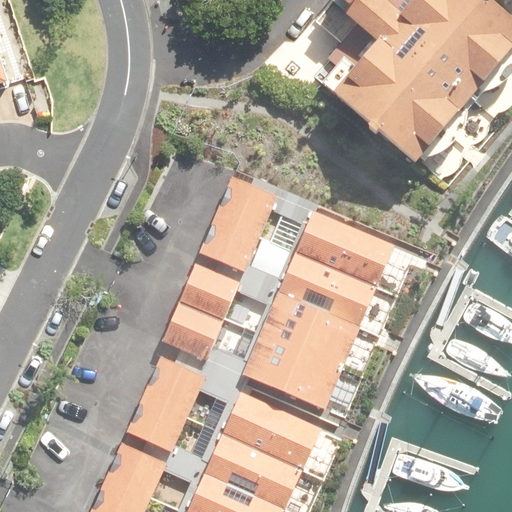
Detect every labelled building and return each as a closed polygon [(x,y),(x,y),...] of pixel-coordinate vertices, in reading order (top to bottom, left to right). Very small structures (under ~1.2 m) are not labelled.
[(325,102),(336,112),(334,114),(417,184),(511,71),(511,41),(463,0),(395,0),(381,17),(368,6),(361,14),(349,5),(336,19),(349,29),(344,34),(358,46),(333,75),(341,82),(325,102)] [(0,70),(9,67),(0,39),(0,70)] [(291,261),(379,297),(396,254),(233,187),(215,230),(263,249),(276,219),(304,232),(291,261)] [(281,285),(252,273),(263,249),(215,230),(199,270),(363,336),(379,297),(291,261),(281,285)] [(240,298),(271,312),(258,342),(345,378),(363,336),(199,270),(182,311),(227,330),(240,298)] [(182,311),(166,352),(328,419),(345,378),(258,342),(248,367),(217,354),(227,330),(182,311)] [(231,406),(217,434),(306,474),(323,435),(161,363),(144,402),(191,423),(204,393),(231,406)] [(205,461),(179,449),(191,423),(144,402),(125,445),(278,511),(289,511),(306,474),(217,434),(205,461)] [(168,473),(195,486),(183,511),(278,511),(125,445),(108,484),(154,505),(168,473)] [(108,484),(95,511),(150,511),(154,505),(108,484)]
